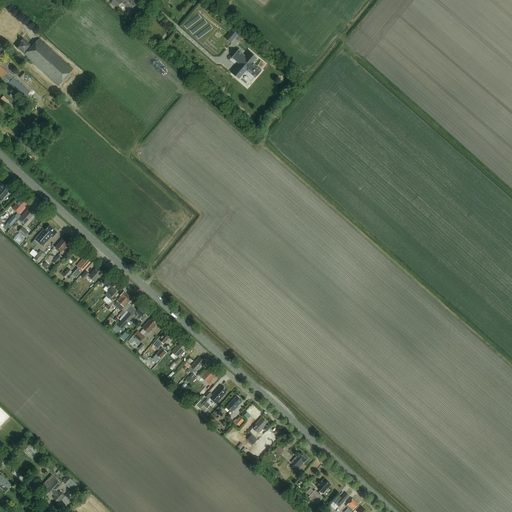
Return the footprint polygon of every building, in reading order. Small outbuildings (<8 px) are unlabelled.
[(118,0),(112,0),(111,2),(117,7),(122,2),(130,10),(137,3),(133,0),(120,0),(120,1),(118,0)] [(20,42),(16,46),(17,47),(17,48),(18,49),(19,49),(20,49),(24,53),(26,50),(27,51),(25,54),(28,57),(27,57),(58,85),(73,69),(39,38),(29,49),(28,48),(31,45),(23,38),(23,39),(21,39),(21,40),(20,41),(20,42)] [(246,70),(255,78),(262,70),(253,62),(257,58),(249,51),(245,56),(238,49),(231,57),(239,64),(231,72),(239,79),(246,70)] [(11,80),(13,78),(0,66),(0,76),(7,83),(10,79),(11,80)] [(13,78),(11,80),(8,83),(24,98),(29,92),(13,78)] [(28,116),(34,108),(31,106),(24,113),(28,116)] [(15,186),(7,179),(1,186),(0,185),(0,198),(2,200),(8,192),(10,194),(14,189),(13,189),(15,186)] [(18,213),(27,203),(22,198),(12,208),(17,213),(18,213)] [(25,225),(35,213),(30,208),(19,220),(25,225)] [(21,216),(18,213),(17,213),(14,216),(13,215),(5,225),(9,229),(17,219),(18,219),(21,216)] [(52,237),(57,231),(49,225),(44,230),(43,229),(35,239),(43,246),(51,236),(52,237)] [(28,231),(26,229),(23,226),(18,231),(24,237),(25,236),(27,237),(29,235),(27,233),(28,231)] [(21,244),(26,239),(20,233),(15,239),(21,244)] [(61,252),(69,244),(63,239),(55,247),(61,252)] [(46,254),(41,250),(34,257),(39,261),(46,254)] [(76,277),(91,260),(87,256),(85,258),(84,257),(77,266),(79,267),(73,274),(76,277)] [(95,281),(103,272),(97,267),(90,274),(86,271),(81,276),(84,279),(88,275),(95,281)] [(66,279),(72,272),(69,269),(63,276),(66,279)] [(115,283),(108,277),(102,283),(110,289),(105,295),(109,299),(117,291),(112,287),(115,283)] [(132,298),(124,291),(120,295),(120,296),(116,300),(117,300),(116,302),(116,303),(114,305),(121,310),(122,309),(122,310),(119,314),(121,316),(131,305),(128,303),(132,298)] [(146,311),(140,305),(132,315),(136,317),(138,315),(141,317),(139,318),(142,321),(147,315),(145,313),(146,311)] [(124,331),(128,325),(126,323),(133,316),(127,310),(119,319),(121,320),(117,324),(124,331)] [(137,330),(133,335),(140,342),(145,337),(143,335),(146,331),(148,333),(156,325),(155,325),(158,322),(152,317),(149,320),(149,319),(142,327),(143,328),(140,332),(137,330)] [(124,341),(129,335),(125,331),(120,337),(124,341)] [(160,336),(153,344),(158,349),(163,343),(164,344),(170,337),(165,333),(161,337),(160,336)] [(175,360),(169,367),(172,370),(177,364),(176,364),(180,359),(177,357),(183,350),(183,349),(185,346),(181,342),(178,345),(178,344),(171,351),(173,353),(170,356),(175,360)] [(152,359),(156,363),(166,352),(162,348),(152,359)] [(205,362),(199,357),(189,368),(192,371),(194,369),(196,371),(200,366),(205,362)] [(209,383),(216,375),(213,373),(214,372),(211,369),(210,370),(209,369),(202,377),(209,383)] [(190,383),(196,375),(193,372),(186,380),(190,383)] [(198,379),(186,391),(192,396),(203,384),(198,379)] [(226,392),(225,391),(227,390),(221,385),(212,395),(210,398),(216,404),(226,392)] [(200,409),(203,405),(207,408),(210,404),(207,401),(208,400),(210,398),(212,395),(209,393),(205,397),(204,396),(196,405),(200,409)] [(236,396),(226,407),(231,413),(238,406),(242,402),(242,401),(236,396)] [(239,425),(244,420),(240,417),(235,421),(239,425)] [(267,422),(262,417),(252,428),(258,433),(264,426),(264,425),(267,422)] [(252,445),(257,439),(252,434),(247,439),(252,445)] [(248,450),(246,448),(244,446),(241,443),(237,446),(243,452),(243,451),(245,453),(248,450)] [(284,451),(278,445),(274,450),(280,455),(284,451)] [(297,456),(291,462),(294,465),(291,468),(295,471),(298,468),(299,469),(309,458),(302,452),(298,457),(297,456)] [(1,474),(0,474),(0,486),(5,491),(6,491),(7,491),(9,489),(8,488),(12,485),(1,474)] [(68,476),(63,481),(68,486),(73,481),(68,476)] [(55,478),(45,489),(46,491),(45,492),(50,496),(53,494),(54,496),(53,497),(58,503),(65,496),(59,491),(58,492),(56,491),(62,485),(55,478)] [(332,484),(325,478),(322,481),(319,484),(320,484),(317,487),(321,490),(319,493),(316,490),(311,496),(318,502),(323,497),(321,495),(323,492),(324,493),(332,484)] [(345,501),(349,496),(346,493),(342,498),(340,496),(329,508),(331,509),(332,508),(333,508),(336,504),(340,507),(345,501)] [(351,511),(358,503),(353,499),(346,506),(351,511)]
